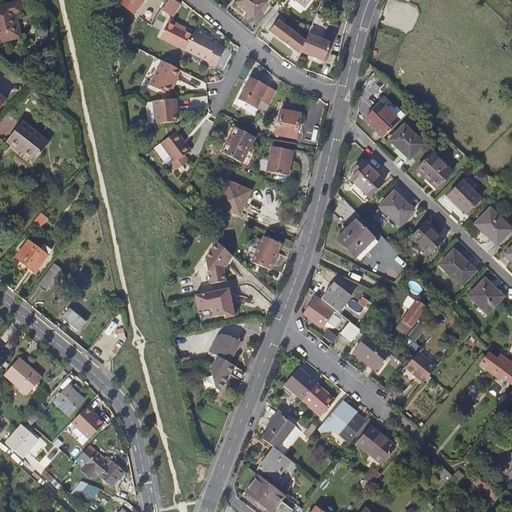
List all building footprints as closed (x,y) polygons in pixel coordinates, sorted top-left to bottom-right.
[(121,0),(119,3),(134,13),(143,0),(121,0)] [(162,10),(167,3),(162,0),(156,0),(158,1),(156,5),(158,7),(157,9),(161,12),(162,10)] [(172,0),(168,0),(167,3),(162,10),(172,16),(180,5),(172,0)] [(238,0),(236,3),(254,18),(267,2),(264,0),(238,0)] [(290,0),(304,10),(311,0),(290,0)] [(0,6),(0,42),(19,38),(14,15),(20,13),(18,2),(0,6)] [(152,26),(158,17),(154,14),(148,23),(152,26)] [(305,42),(301,52),(324,62),(331,44),(317,39),(318,37),(322,39),(329,22),(315,16),(308,35),(305,42)] [(281,17),(277,22),(282,26),(286,21),(281,17)] [(186,51),(194,36),(185,32),(181,30),(183,28),(170,21),(161,38),(186,51)] [(301,52),(305,42),(282,26),(277,22),(269,33),(300,55),(301,52)] [(198,28),(194,36),(186,51),(217,66),(225,50),(217,46),(218,43),(206,37),(208,33),(198,28)] [(181,71),(177,69),(163,61),(151,86),(169,95),(181,71)] [(372,87),(379,79),(373,74),(366,81),(372,87)] [(256,107),(259,101),(267,85),(250,76),(239,99),(256,107)] [(278,91),(267,85),(259,101),(270,106),(278,91)] [(177,99),(153,102),(156,125),(178,122),(176,108),(178,108),(177,99)] [(301,125),(303,115),(297,114),(299,107),(282,103),(280,111),(276,135),(295,139),(298,124),(301,125)] [(383,138),(399,121),(391,113),(381,104),(365,120),(383,138)] [(405,116),(396,108),(391,113),(399,121),(405,116)] [(33,161),(48,142),(22,122),(8,139),(22,150),(20,152),(33,161)] [(390,140),(410,159),(423,144),(404,126),(390,140)] [(224,153),(242,163),(255,137),(237,128),(224,153)] [(178,131),(162,143),(176,162),(192,150),(178,131)] [(451,144),(466,158),(473,150),(458,136),(451,144)] [(288,177),(293,151),(273,147),(268,172),(288,177)] [(417,170),(436,189),(452,173),(432,154),(417,170)] [(369,197),(383,182),(362,162),(353,171),(355,173),(350,178),(369,197)] [(218,206),(240,215),(249,191),(228,182),(218,206)] [(448,197),(466,214),(480,199),(462,182),(448,197)] [(380,207),(399,226),(413,211),(394,193),(380,207)] [(488,237),(490,235),(498,244),(511,230),(490,209),(475,225),(488,237)] [(38,216),(34,221),(40,227),(48,218),(41,213),(38,216)] [(355,258),(374,239),(356,220),(336,240),(355,258)] [(410,237),(430,255),(444,241),(424,222),(410,237)] [(251,263),(271,270),(276,259),(274,258),(280,243),(263,236),(259,249),(257,248),(251,263)] [(378,242),(374,239),(355,258),(359,262),(378,242)] [(15,258),(35,272),(47,256),(46,255),(51,250),(43,244),(39,250),(28,241),(15,258)] [(223,271),(231,257),(216,243),(206,262),(206,263),(203,270),(209,274),(211,287),(226,284),(223,271)] [(440,265),(461,286),(475,271),(468,265),(468,266),(452,252),(440,265)] [(53,265),(37,285),(45,292),(61,270),(53,265)] [(487,314),(501,299),(491,288),(492,287),(484,280),(469,297),(487,314)] [(331,307),(334,309),(338,313),(351,297),(334,284),(322,299),(331,307)] [(233,307),(229,289),(194,297),(198,312),(211,309),(213,318),(224,316),(225,320),(234,318),(232,308),(233,307)] [(331,307),(322,299),(321,299),(318,304),(313,300),(305,314),(323,327),(326,322),(328,323),(330,319),(328,318),(334,309),(331,307)] [(409,325),(411,327),(426,308),(416,301),(402,321),(409,325)] [(63,316),(80,330),(86,322),(69,309),(63,316)] [(350,322),(341,333),(352,342),(360,331),(350,322)] [(408,335),(416,341),(425,328),(418,323),(408,335)] [(234,365),(229,362),(239,343),(230,337),(229,335),(227,333),(223,333),(220,334),(218,336),(216,340),(209,351),(218,356),(211,368),(215,387),(220,390),(234,365)] [(389,353),(367,336),(353,353),(375,371),(389,353)] [(418,353),(422,348),(414,342),(409,348),(416,355),(418,353)] [(422,383),(435,368),(418,353),(416,355),(406,366),(405,367),(422,383)] [(511,384),(511,372),(509,370),(511,366),(511,364),(500,356),(496,360),(488,354),(480,365),(500,379),(502,377),(511,384)] [(4,375),(27,395),(41,379),(18,359),(4,375)] [(302,401),(316,385),(298,369),(284,385),(302,401)] [(316,385),(302,401),(303,401),(320,417),(335,401),(316,385)] [(68,386),(53,402),(69,416),(84,400),(68,386)] [(26,420),(31,425),(46,408),(41,403),(26,420)] [(350,443),(366,422),(341,403),(319,428),(322,431),(333,430),(350,443)] [(296,427),(295,426),(280,415),(262,439),(274,448),(276,450),(283,455),(301,431),(300,431),(296,427)] [(79,426),(80,427),(85,431),(90,426),(84,421),(79,426)] [(301,431),(304,434),(306,431),(299,424),(296,427),(300,431),(301,431)] [(307,437),(309,440),(319,428),(313,424),(306,431),(304,434),(307,437)] [(5,444),(22,458),(38,440),(22,426),(5,444)] [(81,443),(84,445),(91,436),(85,431),(80,427),(72,435),(65,429),(52,443),(58,449),(60,451),(66,456),(68,457),(81,443)] [(357,444),(381,464),(395,447),(371,427),(357,444)] [(283,455),(276,450),(274,448),(258,468),(275,481),(285,468),(291,461),(283,455)] [(66,456),(60,451),(54,459),(59,463),(66,456)] [(108,464),(95,453),(86,464),(81,469),(91,478),(91,477),(94,479),(97,475),(111,487),(125,472),(112,461),(108,464)] [(297,466),(291,461),(285,468),(291,473),(297,466)] [(452,476),(441,466),(435,471),(442,479),(434,486),(438,491),(452,476)] [(91,478),(81,469),(80,471),(89,478),(90,479),(90,478),(91,478)] [(458,471),(452,476),(458,482),(463,476),(458,471)] [(469,480),(492,499),(497,494),(472,475),(469,480)] [(284,495),(259,476),(246,492),(270,511),(271,511),(280,501),(284,495)] [(365,482),(371,486),(374,483),(368,478),(365,482)] [(290,511),(292,510),(280,501),(271,511),(290,511)]
